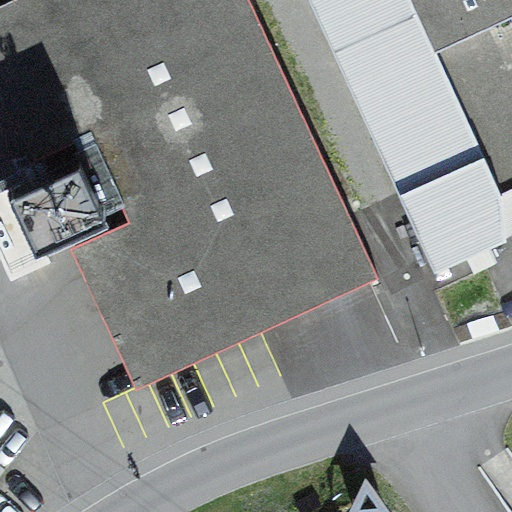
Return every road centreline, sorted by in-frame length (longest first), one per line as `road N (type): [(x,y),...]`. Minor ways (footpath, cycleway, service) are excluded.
road 1 (unclassified): [(511,370),(182,480),(134,511)]
road 2 (unknown): [(0,298),(71,511)]
